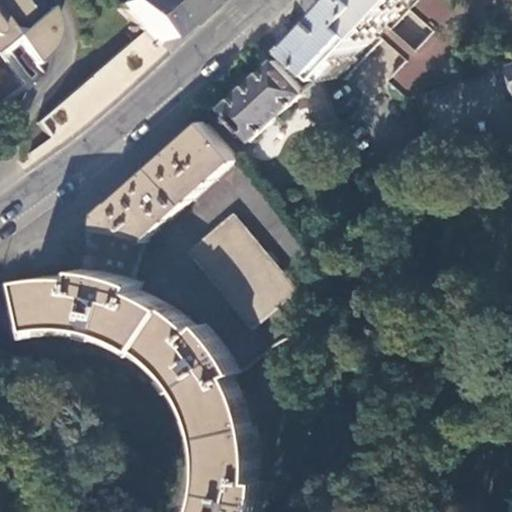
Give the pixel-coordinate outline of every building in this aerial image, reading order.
[(0,0),(0,46),(12,37),(35,64),(51,49),(57,37),(57,23),(53,10),(50,4),(45,0),(0,0)] [(208,0),(122,0),(115,6),(132,23),(139,30),(142,34),(154,46),(155,45),(208,0)] [(410,99),(411,99),(475,30),(443,0),(352,0),(310,46),(348,81),(414,10),(436,32),(391,81),(410,99)] [(139,30),(132,23),(126,30),(133,36),(139,30)] [(306,93),(279,63),(277,61),(224,111),(254,142),(301,97),(309,117),(319,113),(327,134),(342,129),(322,79),(306,93)] [(319,322),(321,316),(332,279),(208,121),(103,213),(100,245),(94,244),(92,255),(98,256),(96,270),(87,269),(86,276),(50,276),(32,280),(43,335),(52,333),(66,332),(93,333),(113,338),(123,342),(141,351),(154,360),(166,370),(182,391),(195,416),(204,452),(205,468),(201,496),(197,509),(195,511),(262,511),(266,501),(268,484),(261,483),(259,439),(255,412),(248,392),(238,375),(247,371),(266,352),(276,346),(305,332),(316,326),(319,322)] [(362,179),(366,192),(367,193),(386,187),(382,173),(362,179)]
